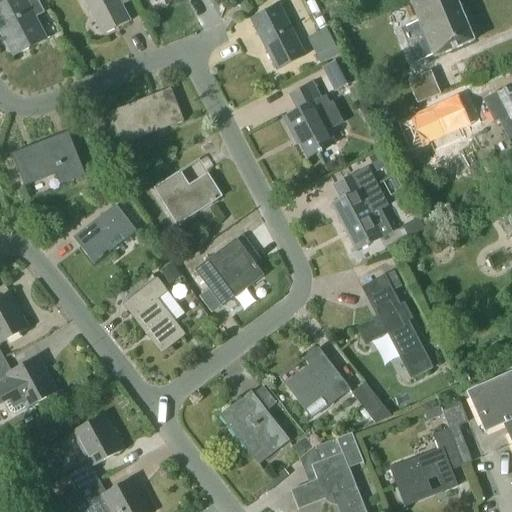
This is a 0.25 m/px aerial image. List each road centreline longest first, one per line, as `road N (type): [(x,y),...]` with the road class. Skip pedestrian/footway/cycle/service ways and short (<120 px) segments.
road 1 (residential): [(152,410),(289,306),(302,284),(189,46)]
road 2 (residential): [(152,410),(29,251),(0,247)]
road 3 (residential): [(189,46),(52,103),(29,107),(0,94)]
road 4 (residential): [(231,511),(152,410)]
